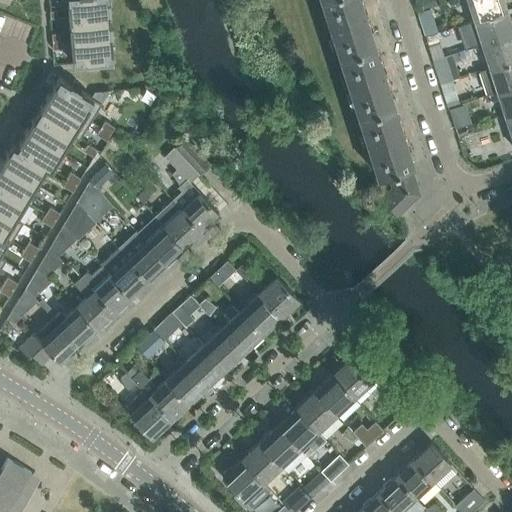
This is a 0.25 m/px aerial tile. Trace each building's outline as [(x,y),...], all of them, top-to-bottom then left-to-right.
[(107,0),(68,0),(70,16),(109,13),(107,0)] [(360,0),(321,0),(339,56),(375,44),(360,0)] [(467,0),(474,20),(506,9),(503,0),(467,0)] [(511,23),(511,24),(506,9),(474,20),(481,43),(511,33),(511,23)] [(109,13),(70,16),(72,39),(111,36),(109,13)] [(511,33),(481,43),(489,67),(511,59),(511,33)] [(111,36),(72,39),(74,63),(113,60),(111,36)] [(375,44),(339,56),(358,115),(394,104),(375,44)] [(511,59),(489,67),(480,70),(488,95),(497,92),(497,91),(511,86),(511,59)] [(58,76),(47,95),(79,115),(91,96),(58,76)] [(511,86),(497,91),(497,92),(504,116),(505,115),(511,113),(511,86)] [(47,95),(36,112),(69,132),(79,115),(47,95)] [(413,163),(394,104),(358,115),(377,175),(387,172),(410,165),(413,163)] [(458,106),(449,109),(455,128),(464,125),(458,106)] [(36,112),(25,129),(58,149),(69,132),(36,112)] [(109,119),(103,129),(111,134),(117,125),(109,119)] [(25,129),(15,147),(44,165),(47,167),(58,149),(25,129)] [(174,146),(199,173),(210,163),(185,136),(174,146)] [(97,138),(92,146),(101,152),(106,143),(97,138)] [(11,145),(1,162),(33,182),(44,165),(15,147),(11,145)] [(92,146),(87,155),(95,160),(101,152),(92,146)] [(165,155),(179,170),(190,182),(199,174),(173,147),(165,155)] [(1,162),(0,162),(0,185),(23,200),(33,182),(1,162)] [(410,165),(387,172),(392,186),(380,196),(396,214),(419,193),(410,165)] [(173,200),(200,230),(219,213),(190,182),(179,170),(173,175),(182,185),(179,188),(182,191),(173,200)] [(97,172),(89,180),(96,188),(104,181),(97,172)] [(76,173),(71,181),(79,186),(85,178),(76,173)] [(71,181),(66,190),(74,195),(79,186),(71,181)] [(0,185),(0,209),(12,217),(23,200),(0,185)] [(83,189),(76,201),(87,213),(95,200),(83,189)] [(183,246),(200,230),(173,200),(155,216),(183,246)] [(89,215),(87,213),(76,201),(63,223),(66,226),(74,235),(92,218),(89,215)] [(55,207),(50,216),(58,221),(63,213),(55,207)] [(0,209),(0,233),(1,234),(12,217),(0,209)] [(137,231),(146,241),(165,262),(183,246),(155,216),(154,215),(137,231)] [(50,216),(44,225),(53,230),(58,221),(50,216)] [(74,235),(66,226),(63,223),(50,245),(58,255),(77,238),(75,236),(74,235)] [(128,258),(148,279),(165,262),(146,241),(137,231),(136,230),(118,247),(128,258)] [(34,242),(28,251),(37,256),(42,247),(34,242)] [(50,245),(37,267),(40,270),(46,277),(64,261),(58,255),(50,245)] [(100,263),(102,265),(130,295),(148,279),(128,258),(118,247),(100,263)] [(28,251),(23,259),(32,265),(37,256),(28,251)] [(223,265),(221,266),(230,275),(231,273),(235,270),(227,261),(223,265)] [(235,270),(245,280),(252,273),(241,264),(235,270)] [(93,290),(112,311),(130,295),(102,265),(92,275),(88,270),(80,277),(81,278),(93,290)] [(33,298),(50,282),(46,277),(40,270),(37,267),(25,287),(24,288),(33,298)] [(235,270),(231,273),(230,275),(237,286),(245,280),(235,270)] [(257,293),(279,317),(298,299),(276,275),(257,293)] [(12,277),(7,286),(16,291),(21,282),(12,277)] [(75,307),(95,328),(112,311),(93,290),(81,278),(80,277),(74,283),(86,297),(75,307)] [(7,286),(2,294),(10,299),(16,291),(7,286)] [(279,317),(257,293),(239,310),(261,334),(279,317)] [(199,304),(209,315),(215,307),(205,298),(199,304)] [(181,304),(172,312),(183,323),(186,327),(194,319),(190,315),(181,304)] [(53,317),(58,323),(77,344),(95,328),(75,307),(65,316),(62,312),(58,312),(53,317)] [(239,310),(221,327),(243,351),(261,334),(239,310)] [(58,323),(53,317),(36,334),(35,333),(22,345),(19,348),(26,355),(28,357),(31,354),(40,364),(41,363),(52,353),(59,361),(77,344),(58,323)] [(157,326),(154,329),(162,338),(165,341),(173,333),(162,322),(157,326)] [(243,351),(221,327),(203,344),(225,368),(243,351)] [(151,332),(145,338),(156,351),(165,342),(154,330),(151,332)] [(184,361),(206,385),(225,368),(203,344),(184,361)] [(332,373),(354,397),(372,379),(350,356),(332,373)] [(184,361),(166,378),(188,402),(206,385),(184,361)] [(156,388),(140,370),(131,378),(136,383),(142,390),(148,396),(170,419),(188,402),(166,378),(156,388)] [(126,372),(122,376),(120,377),(128,389),(136,383),(131,378),(126,372)] [(335,414),(354,397),(332,373),(313,390),(335,414)] [(170,419),(148,396),(142,390),(124,407),(129,413),(151,437),(170,419)] [(313,390),(295,407),(317,431),(335,414),(313,390)] [(394,402),(384,392),(378,399),(388,408),(394,402)] [(295,407),(277,424),(304,454),(307,457),(325,440),(317,431),(295,407)] [(347,426),(357,437),(363,432),(355,421),(347,426)] [(277,424),(259,441),(281,465),(286,471),(304,454),(277,424)] [(357,437),(347,426),(341,434),(351,442),(357,437)] [(259,441),(240,458),(262,482),(281,465),(259,441)] [(413,459),(432,480),(450,463),(431,442),(413,459)] [(262,482),(240,458),(222,476),(251,507),(269,489),(262,482)] [(0,511),(8,511),(13,505),(31,473),(7,459),(1,470),(0,469),(0,511)] [(415,496),(432,480),(413,459),(395,475),(415,496)] [(453,466),(444,474),(464,495),(473,487),(453,466)] [(395,475),(378,491),(396,511),(397,511),(415,496),(395,475)] [(323,485),(328,481),(323,476),(313,485),(310,481),(303,488),(311,497),(323,485)] [(396,511),(378,491),(360,508),(364,511),(396,511)] [(290,511),(294,511),(295,511),(301,506),(289,493),(280,501),(290,511)] [(427,509),(429,511),(439,511),(434,503),(427,509)]
